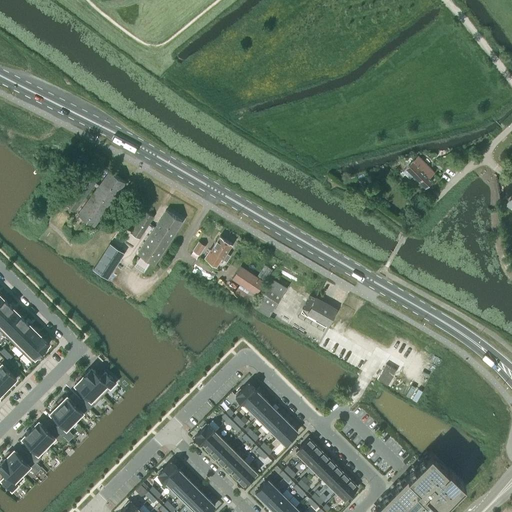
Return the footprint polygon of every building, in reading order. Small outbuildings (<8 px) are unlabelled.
[(406,167),(403,170),(410,177),(413,174),(425,187),(432,180),(429,177),(434,172),(417,156),(406,167)] [(120,178),(114,174),(109,170),(99,184),(95,181),(86,174),(65,202),(75,209),(94,184),(97,186),(78,213),(94,224),(125,182),(120,178)] [(156,223),(137,251),(141,254),(151,260),(155,263),(162,252),(179,225),(182,220),(177,217),(171,213),(166,210),(162,215),(156,223)] [(131,232),(139,237),(153,216),(145,211),(131,232)] [(211,249),(210,248),(205,256),(216,264),(221,256),(226,259),(230,254),(226,252),(232,243),(232,244),(232,243),(220,235),(211,249)] [(196,258),(199,253),(205,245),(199,241),(190,254),(196,258)] [(110,242),(93,268),(107,277),(124,252),(110,242)] [(232,278),(240,284),(256,294),(264,281),(240,266),(232,278)] [(259,298),(274,307),(282,294),(267,284),(259,298)] [(0,294),(0,310),(8,302),(4,298),(0,294)] [(302,308),(308,311),(328,323),(336,308),(316,296),(316,297),(310,294),(302,308)] [(259,298),(254,305),(269,315),(270,313),(274,307),(259,298)] [(8,302),(0,310),(0,326),(16,310),(12,306),(13,306),(8,302)] [(16,310),(0,326),(0,329),(7,336),(25,318),(21,314),(20,314),(16,310)] [(25,318),(7,336),(15,344),(33,326),(29,322),(25,318)] [(33,326),(15,344),(23,352),(41,334),(33,326)] [(41,334),(23,352),(32,361),(40,353),(41,354),(46,349),(45,348),(49,343),(49,342),(41,334)] [(0,361),(0,376),(8,385),(16,377),(0,361)] [(386,363),(377,378),(388,384),(396,370),(386,363)] [(92,367),(83,375),(103,395),(116,381),(105,371),(100,375),(92,367)] [(78,381),(75,384),(86,395),(81,400),(89,408),(103,395),(83,375),(82,376),(81,374),(76,379),(78,381)] [(0,391),(1,393),(8,385),(0,376),(0,391)] [(256,389),(249,382),(241,389),(240,388),(235,393),(236,394),(236,395),(243,402),(256,389)] [(263,396),(256,389),(243,402),(250,409),(263,396)] [(62,396),(57,401),(59,403),(58,404),(74,420),(83,411),(84,413),(89,408),(81,400),(76,404),(67,395),(64,398),(62,396)] [(270,403),(263,396),(250,409),(257,416),(270,403)] [(53,409),(50,412),(59,421),(54,426),(63,435),(68,430),(66,428),(74,420),(58,404),(56,402),(51,407),(53,409)] [(277,409),(270,403),(257,416),(264,423),(277,409)] [(283,416),(277,409),(264,423),(270,429),(283,416)] [(290,423),(283,416),(270,429),(277,436),(290,423)] [(202,428),(195,436),(202,444),(215,430),(219,425),(220,425),(213,418),(208,423),(207,424),(206,423),(201,427),(202,428)] [(35,423),(30,428),(48,446),(47,444),(55,436),(58,440),(63,435),(54,426),(50,431),(39,420),(35,424),(35,423)] [(297,430),(290,423),(277,436),(284,443),(297,430)] [(25,434),(22,437),(33,448),(28,453),(37,461),(42,456),(40,455),(48,446),(30,428),(25,433),(25,434)] [(215,430),(202,444),(209,450),(222,437),(215,430)] [(222,437),(209,450),(216,457),(229,444),(222,437)] [(316,444),(309,437),(296,450),(303,457),(316,444)] [(229,444),(216,457),(223,464),(236,451),(229,444)] [(323,451),(316,444),(303,457),(310,464),(323,451)] [(9,450),(4,454),(6,456),(5,457),(23,475),(32,466),(37,461),(28,453),(23,458),(14,448),(11,452),(9,450)] [(236,451),(223,464),(230,471),(243,457),(236,451)] [(330,458),(323,451),(310,464),(317,471),(330,458)] [(448,468),(431,451),(407,475),(371,511),(436,511),(440,508),(465,483),(449,467),(448,468)] [(0,468),(6,474),(1,479),(12,490),(18,484),(14,481),(21,473),(23,475),(5,457),(0,462),(0,468)] [(243,457),(230,471),(236,477),(249,464),(243,457)] [(336,465),(330,458),(317,471),(323,478),(336,465)] [(158,473),(165,481),(178,468),(171,460),(163,468),(162,467),(157,472),(158,473)] [(249,464),(236,477),(244,484),(257,471),(249,464)] [(343,471),(336,465),(323,478),(330,484),(343,471)] [(186,475),(178,468),(165,481),(172,488),(186,475)] [(350,478),(343,471),(330,484),(337,491),(350,478)] [(186,475),(172,488),(180,495),(193,482),(186,475)] [(268,478),(255,491),(262,499),(275,485),(268,478)] [(358,486),(350,478),(337,491),(345,499),(346,498),(347,499),(351,494),(350,493),(358,486)] [(200,489),(193,482),(180,495),(187,502),(200,489)] [(275,485),(262,499),(269,505),(282,492),(275,485)] [(207,497),(200,489),(187,502),(194,510),(207,497)] [(282,492),(269,505),(275,511),(289,499),(282,492)] [(289,499),(275,511),(289,511),(296,506),(299,502),(293,495),(289,499)] [(215,504),(207,497),(194,510),(196,511),(207,511),(215,504)] [(125,506),(119,511),(134,511),(138,508),(131,500),(130,501),(129,500),(124,505),(125,506)] [(138,508),(134,511),(148,511),(151,510),(143,503),(138,508)]
